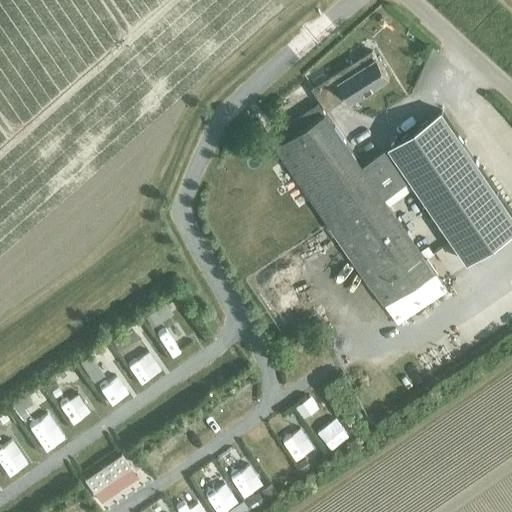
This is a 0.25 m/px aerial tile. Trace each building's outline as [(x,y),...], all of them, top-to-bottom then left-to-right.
[(313,88),(326,110),(347,97),(350,102),(389,77),(372,51),(313,88)] [(276,147),(322,214),(374,289),(373,289),(385,306),(435,271),(423,254),(384,198),(407,182),(385,150),(361,166),(318,103),(285,126),(292,136),(276,147)] [(435,114),(388,147),(463,255),(468,263),(511,233),(511,213),(441,110),(435,114)] [(153,308),(144,313),(151,324),(160,318),(153,308)] [(130,325),(110,338),(118,349),(137,335),(130,325)] [(86,353),(78,358),(85,369),(93,363),(86,353)] [(104,359),(95,364),(105,384),(114,379),(104,359)] [(53,377),(44,383),(48,389),(57,383),(53,377)] [(57,386),(51,390),(55,396),(61,392),(57,386)] [(65,392),(75,411),(84,406),(74,387),(65,392)] [(26,392),(12,403),(19,412),(25,408),(23,406),(32,400),(26,392)] [(308,396),(296,405),(304,416),(316,407),(308,396)] [(45,435),(63,423),(51,404),(32,417),(45,435)] [(321,421),(335,437),(352,422),(338,406),(321,421)] [(302,449),(310,444),(298,427),(290,432),(302,449)] [(0,445),(6,454),(15,448),(2,430),(0,431),(0,445)] [(249,484),(267,472),(253,450),(234,462),(249,484)] [(121,453),(84,478),(100,502),(138,476),(121,453)] [(221,480),(212,485),(222,503),(231,498),(221,480)] [(271,481),(261,489),(267,497),(277,489),(271,481)] [(202,511),(190,489),(181,495),(190,511),(202,511)] [(253,492),(245,498),(250,506),(258,500),(253,492)]
